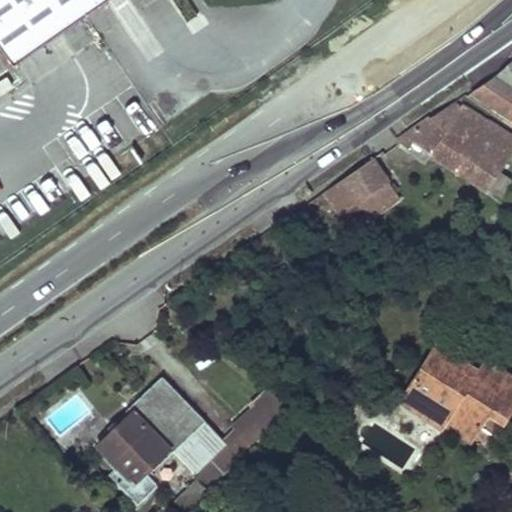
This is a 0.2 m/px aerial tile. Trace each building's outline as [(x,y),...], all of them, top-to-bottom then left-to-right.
[(0,0),(0,44),(13,63),(103,0),(0,0)] [(511,62),(471,93),(511,119),(511,62)] [(425,121),(396,142),(408,149),(413,142),(486,191),(498,173),(511,152),(511,137),(487,121),(485,123),(460,106),(457,111),(453,104),(425,121)] [(365,219),(366,221),(399,199),(372,158),(323,193),(338,216),(344,212),(355,205),(365,219)] [(498,173),(486,191),(498,198),(509,181),(498,173)] [(355,205),(344,212),(354,226),(365,219),(355,205)] [(393,248),(386,250),(389,258),(396,256),(393,248)] [(440,427),(442,423),(449,413),(476,430),(487,412),(501,421),(511,405),(511,378),(484,360),(476,372),(435,346),(400,401),(440,427)] [(211,486),(253,446),(239,431),(206,462),(205,460),(221,445),(162,382),(97,447),(116,468),(108,476),(136,505),(155,487),(144,473),(171,445),(211,486)] [(255,444),(281,417),(265,398),(237,425),(255,444)] [(449,413),(442,423),(470,441),(476,430),(449,413)]
